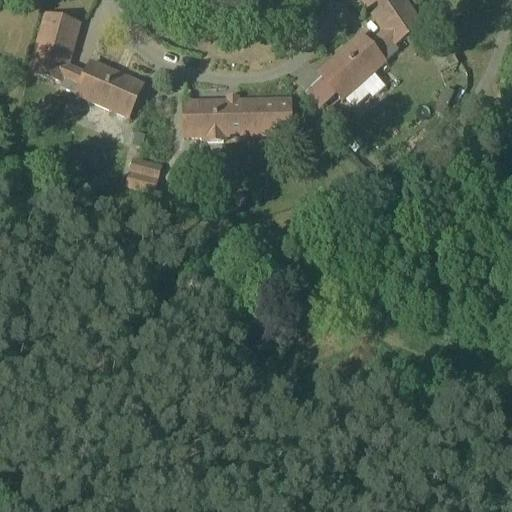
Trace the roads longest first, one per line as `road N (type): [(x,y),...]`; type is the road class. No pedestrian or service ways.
road 1 (residential): [(297,244),(359,219),(404,188),(463,123),(492,77),(505,0)]
road 2 (residential): [(297,244),(260,253),(195,246),(45,202),(0,175)]
road 3 (residential): [(341,0),(301,60),(234,81),(178,75),(137,50),(110,0)]
road 4 (track): [(297,244),(335,329),(350,343),(435,374),(511,375)]
